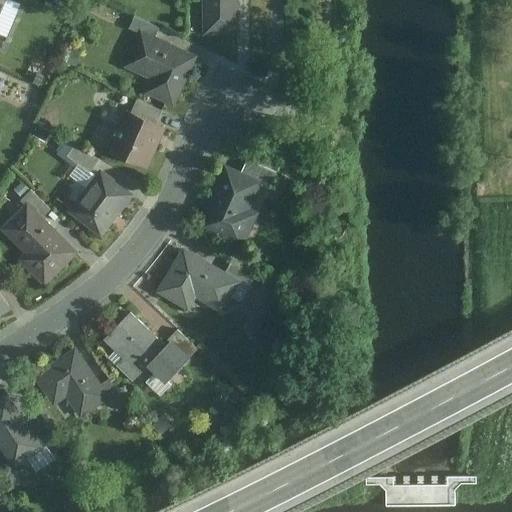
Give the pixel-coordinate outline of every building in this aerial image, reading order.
[(0,0),(0,24),(10,0),(0,0)] [(237,0),(201,0),(201,32),(238,32),(237,0)] [(139,26),(154,34),(158,26),(133,14),(127,25),(138,29),(139,26)] [(154,34),(139,26),(138,29),(121,64),(149,78),(143,90),(172,104),(196,54),(154,34)] [(129,110),(156,122),(162,110),(136,98),(129,110)] [(146,166),(164,125),(156,122),(129,110),(121,107),(104,147),(146,166)] [(99,158),(73,143),(66,153),(89,171),(99,158)] [(246,157),(240,169),(261,179),(259,183),(269,188),(277,172),(246,157)] [(240,169),(223,162),(196,225),(241,246),(258,208),(250,205),(259,183),(261,179),(240,169)] [(101,236),(133,192),(99,167),(67,211),(101,236)] [(18,198),(23,201),(25,199),(42,215),(49,207),(29,188),(18,198)] [(42,215),(25,199),(23,201),(0,224),(0,227),(22,249),(16,256),(44,284),(78,249),(42,215)] [(225,268),(181,244),(154,289),(188,308),(195,296),(222,311),(238,282),(241,277),(225,268)] [(231,258),(225,268),(241,277),(238,282),(248,287),(256,273),(231,258)] [(0,281),(9,276),(0,262),(0,281)] [(0,313),(10,307),(0,292),(0,313)] [(162,342),(128,310),(103,337),(122,356),(116,362),(133,379),(145,364),(165,381),(191,355),(169,336),(162,342)] [(176,328),(169,336),(191,355),(198,349),(176,328)] [(100,382),(74,344),(31,374),(54,404),(65,395),(80,416),(108,396),(110,395),(100,382)] [(109,376),(100,382),(110,395),(108,396),(115,406),(125,400),(109,376)] [(34,432),(6,391),(0,394),(0,449),(12,467),(43,446),(34,432)] [(34,432),(43,446),(55,437),(46,424),(34,432)]
